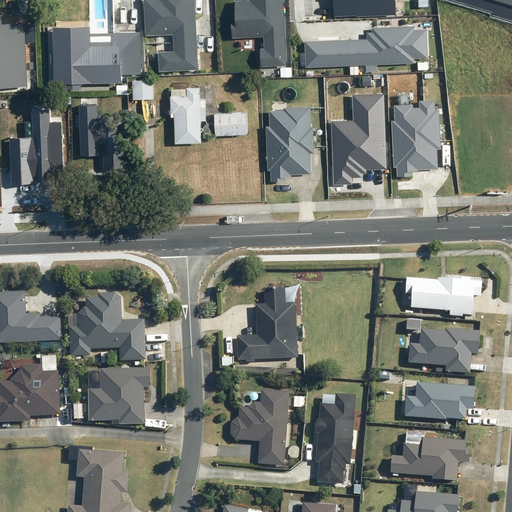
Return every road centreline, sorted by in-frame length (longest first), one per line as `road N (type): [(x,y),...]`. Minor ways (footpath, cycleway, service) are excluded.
road 1 (tertiary): [(185,240),(511,226)]
road 2 (residential): [(180,511),(194,392),(185,240)]
road 3 (tertiary): [(0,247),(185,240)]
